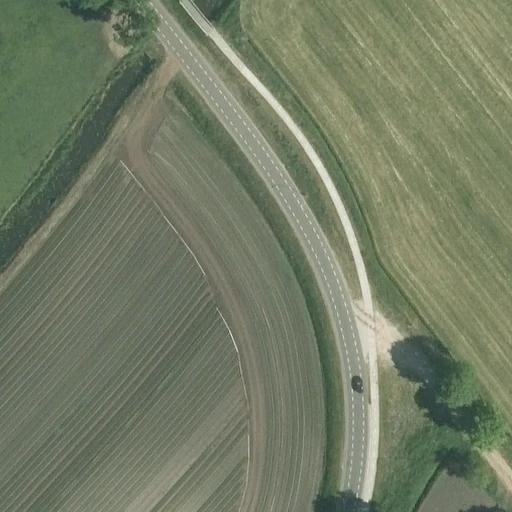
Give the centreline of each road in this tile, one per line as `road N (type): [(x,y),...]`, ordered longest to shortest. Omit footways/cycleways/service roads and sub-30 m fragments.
road 1 (tertiary): [(349,511),(357,407),(350,329),(333,283),(268,167),(138,0)]
road 2 (track): [(511,482),(405,348),(384,332),(350,329)]
